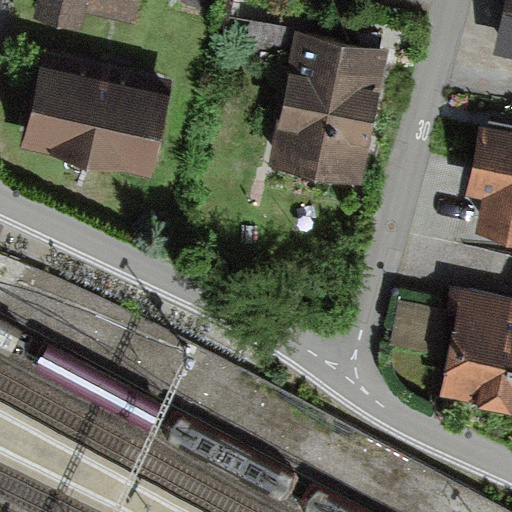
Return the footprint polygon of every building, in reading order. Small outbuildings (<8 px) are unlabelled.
[(131,0),(31,0),(28,17),(78,26),(80,12),(128,21),(131,0)] [(511,0),(501,0),(491,49),(511,52),(511,0)] [(296,32),(269,163),(356,181),(383,50),(296,32)] [(36,56),(18,144),(148,170),(165,82),(36,56)] [(511,130),(473,122),(458,192),(475,196),(468,227),(511,236),(511,130)] [(511,301),(453,291),(434,397),(511,410),(511,301)]
